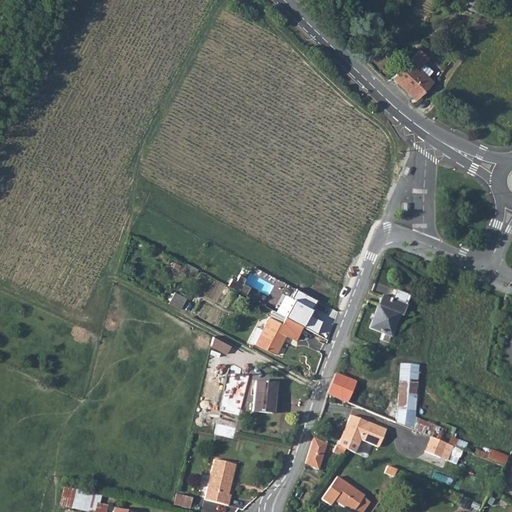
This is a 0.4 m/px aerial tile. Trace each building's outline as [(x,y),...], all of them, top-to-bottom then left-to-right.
[(486,0),(468,0),(465,8),(481,14),(486,0)] [(423,62),(427,58),(419,50),(394,76),(401,82),(399,85),(407,92),(409,90),(417,97),(431,81),(427,77),(418,68),(423,62)] [(418,68),(427,77),(432,71),(423,62),(418,68)] [(401,82),(394,76),(392,78),(399,85),(401,82)] [(409,90),(407,92),(414,99),(417,97),(409,90)] [(189,269),(196,273),(198,270),(186,263),(184,267),(189,269)] [(186,275),(193,279),(196,273),(189,269),(186,275)] [(242,282),(245,277),(239,273),(235,280),(231,278),(227,284),(245,294),(249,286),(242,282)] [(284,293),(274,311),(284,316),(302,326),(315,333),(320,320),(308,314),(316,299),(296,288),(291,297),(284,293)] [(393,299),(406,305),(410,295),(396,290),(393,299)] [(179,310),(186,298),(174,292),(168,304),(179,310)] [(406,305),(393,299),(382,295),(369,328),(382,333),(390,336),(399,315),(402,316),(406,305)] [(274,311),(272,310),(268,317),(281,323),(284,316),(274,311)] [(285,335),(295,340),(302,326),(284,316),(281,323),(268,317),(254,344),(275,354),(285,335)] [(390,336),(382,333),(380,340),(388,343),(390,336)] [(213,337),(210,346),(225,355),(230,346),(213,337)] [(395,422),(412,429),(413,417),(417,365),(401,363),(397,400),(395,422)] [(334,374),(327,393),(347,401),(355,382),(334,374)] [(274,400),(276,383),(255,381),(252,412),(271,414),(273,400),(274,400)] [(397,400),(362,386),(354,406),(395,422),(397,400)] [(385,430),(350,415),(345,427),(347,428),(346,431),(343,431),(337,446),(345,449),(355,453),(360,440),(378,447),(385,430)] [(444,429),(413,417),(412,429),(430,437),(445,443),(449,444),(456,428),(446,424),(444,429)] [(445,443),(430,437),(424,451),(439,457),(445,443)] [(313,438),(305,464),(318,470),(326,444),(313,438)] [(337,446),(335,445),(332,452),(342,456),(345,449),(337,446)] [(487,458),(504,465),(507,456),(490,449),(487,458)] [(235,465),(214,459),(204,500),(227,506),(230,496),(227,495),(230,486),(228,484),(229,480),(231,481),(235,465)] [(384,473),(394,477),(396,470),(387,466),(384,473)] [(363,497),(364,496),(336,477),(321,499),(330,505),(334,500),(350,511),(352,511),(353,511),(363,497)] [(64,488),(60,506),(88,511),(92,494),(64,488)] [(99,495),(92,494),(88,511),(104,511),(106,506),(97,504),(99,495)] [(188,508),(191,498),(176,495),(173,505),(188,508)] [(354,511),(361,511),(369,502),(363,497),(353,511),(354,511)]
